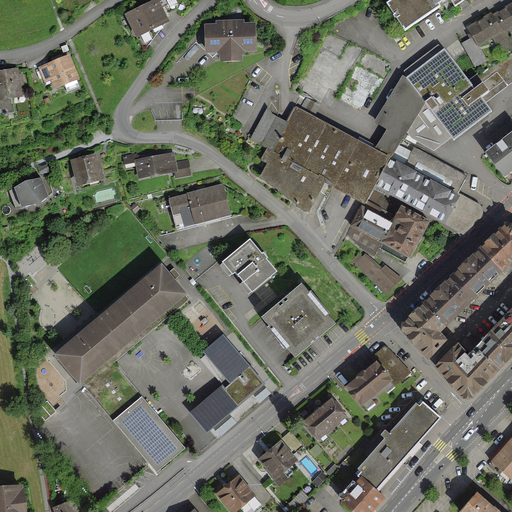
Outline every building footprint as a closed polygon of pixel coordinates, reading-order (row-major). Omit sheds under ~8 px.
[(167,25),(155,0),(123,15),(134,40),(167,25)] [(164,9),(177,3),(175,0),(166,0),(161,2),(164,9)] [(392,0),(387,4),(405,30),(440,6),(438,4),(443,0),(451,0),(455,6),(464,0),(392,0)] [(501,31),(511,24),(511,2),(492,15),(501,31)] [(479,44),(501,31),(492,15),(469,28),(479,44)] [(216,26),(204,26),(205,55),(217,55),(220,59),(220,64),(243,64),(243,57),(246,54),(258,54),(257,25),(245,25),(245,22),(216,22),(216,26)] [(473,88),(444,51),(406,81),(423,102),(454,142),(493,112),(479,95),(487,90),(481,82),(473,88)] [(68,56),(41,68),(46,80),(52,77),(56,87),(77,78),(68,56)] [(16,69),(0,71),(0,97),(20,95),(16,69)] [(372,152),(387,160),(423,102),(406,81),(400,78),(373,123),(385,129),(372,152)] [(273,155),(262,175),(305,210),(318,186),(361,209),(371,190),(387,160),(372,152),(292,108),(268,152),(273,155)] [(511,132),(486,152),(505,177),(511,171),(511,132)] [(137,165),(139,176),(175,169),(177,177),(192,174),(190,160),(176,162),(174,151),(148,156),(147,152),(124,156),(126,167),(137,165)] [(95,155),(73,161),(79,184),(104,177),(100,163),(97,164),(95,155)] [(455,197),(387,160),(371,190),(439,227),(455,197)] [(26,182),(9,192),(16,209),(41,202),(53,194),(47,178),(26,182)] [(170,200),(177,226),(196,221),(197,224),(233,215),(225,184),(189,193),(189,195),(170,200)] [(389,225),(361,209),(345,237),(374,253),(377,248),(389,225)] [(398,209),(389,225),(377,248),(405,263),(426,224),(398,209)] [(511,226),(505,226),(475,254),(495,273),(510,260),(511,262),(511,226)] [(250,240),(222,263),(234,276),(236,274),(251,291),(276,270),(266,259),(268,257),(263,251),(261,253),(250,240)] [(353,263),(387,296),(403,280),(388,265),(382,271),(363,252),(353,263)] [(449,278),(470,299),(495,273),(475,254),(449,278)] [(162,266),(57,353),(81,382),(96,370),(113,356),(120,351),(183,298),(181,295),(184,293),(162,266)] [(427,298),(448,319),(470,299),(449,278),(427,298)] [(269,328),(286,348),(288,346),(296,356),(334,324),(302,285),(264,317),(271,326),(269,328)] [(403,327),(429,355),(448,337),(439,328),(448,319),(427,298),(405,317),(403,327)] [(499,369),(511,354),(511,328),(504,320),(477,347),(499,369)] [(264,378),(223,329),(202,346),(230,380),(224,385),(220,388),(192,411),(206,426),(264,378)] [(374,354),(378,358),(394,377),(398,383),(411,371),(388,344),(386,344),(374,354)] [(471,396),(499,369),(477,347),(469,356),(458,345),(435,368),(465,397),(471,396)] [(96,370),(81,382),(112,419),(144,392),(113,356),(96,370)] [(347,384),(363,403),(394,377),(378,358),(347,384)] [(144,392),(112,419),(157,473),(189,446),(144,392)] [(333,394),(303,418),(319,438),(350,414),(333,394)] [(359,470),(362,472),(378,486),(442,414),(424,398),(422,401),(420,399),(391,430),(387,427),(383,431),(387,435),(360,465),(362,467),(359,470)] [(274,476),(280,483),(289,476),(284,469),(299,457),(283,437),(260,455),(275,474),(274,476)] [(511,440),(493,462),(511,478),(511,440)] [(360,511),(367,511),(385,492),(378,486),(362,472),(341,495),(360,511)] [(216,491),(233,511),(246,502),(252,509),(261,501),(239,473),(216,491)] [(0,511),(24,511),(22,485),(0,486),(0,511)] [(498,511),(477,494),(461,511),(498,511)] [(82,511),(77,498),(54,507),(55,511),(82,511)]
